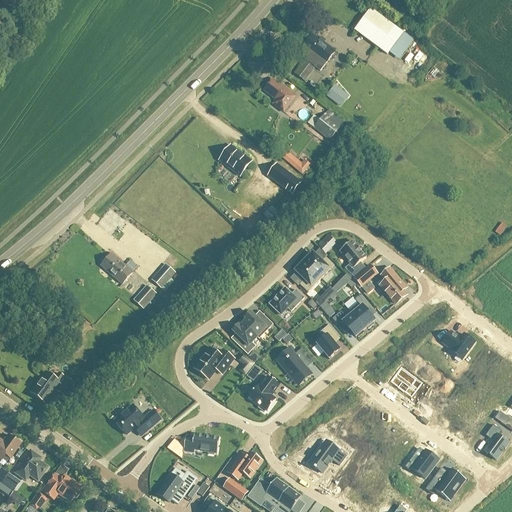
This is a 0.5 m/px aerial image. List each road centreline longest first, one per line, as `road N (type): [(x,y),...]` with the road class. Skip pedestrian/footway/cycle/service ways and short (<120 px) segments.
road 1 (residential): [(434,287),(357,229),(317,227),(181,349),(181,375),(213,410)]
road 2 (secondary): [(0,265),(271,0)]
road 3 (residential): [(341,368),(493,483)]
road 4 (residential): [(124,487),(0,395)]
road 5 (residential): [(341,368),(434,287)]
road 6 (residential): [(124,487),(159,441),(213,410)]
